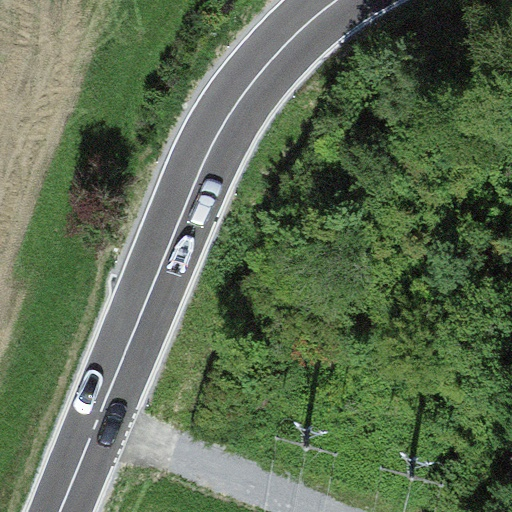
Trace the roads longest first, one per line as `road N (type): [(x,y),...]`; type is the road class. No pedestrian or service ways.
road 1 (tertiary): [(330,0),(249,80),(216,139),(61,511)]
road 2 (track): [(354,511),(92,432)]
